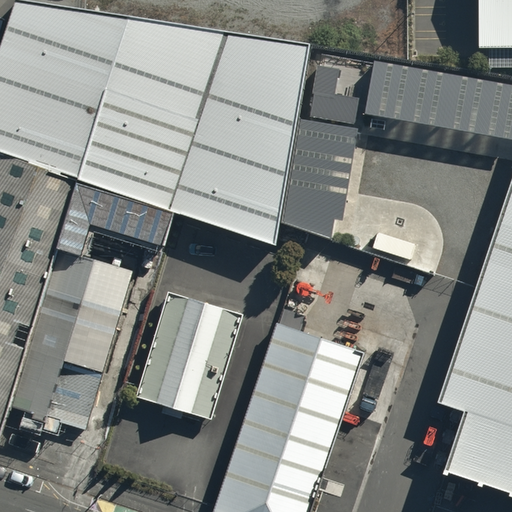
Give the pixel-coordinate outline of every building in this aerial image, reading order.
[(19,0),(14,0),(0,45),(0,147),(171,207),(276,241),(308,44),(19,0)] [(511,0),(477,0),(478,48),(511,48),(511,0)] [(511,75),(371,52),(362,106),(511,131),(511,75)] [(319,67),(310,117),(355,125),(359,98),(334,93),(338,70),(319,67)] [(357,130),(298,118),(282,225),(331,241),(334,220),(343,222),(357,130)] [(0,421),(4,408),(56,249),(79,257),(89,227),(160,249),(171,207),(0,147),(0,421)] [(511,157),(422,397),(448,405),(429,464),(511,490),(511,157)] [(134,273),(79,257),(56,249),(4,408),(85,433),(134,273)] [(243,317),(167,294),(138,395),(214,418),(243,317)] [(312,511),(364,354),(277,325),(213,511),(312,511)]
